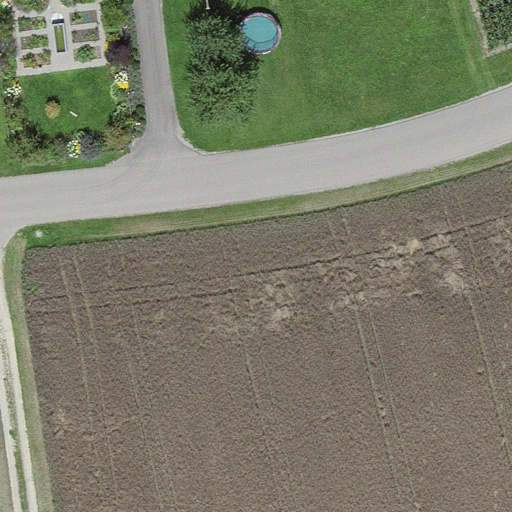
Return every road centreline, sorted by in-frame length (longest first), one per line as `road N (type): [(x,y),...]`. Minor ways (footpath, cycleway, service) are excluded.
road 1 (unclassified): [(0,205),(166,186),(420,139),(511,106)]
road 2 (track): [(23,511),(0,334)]
